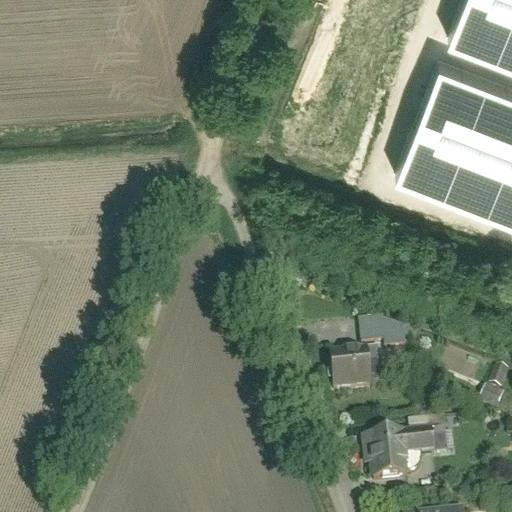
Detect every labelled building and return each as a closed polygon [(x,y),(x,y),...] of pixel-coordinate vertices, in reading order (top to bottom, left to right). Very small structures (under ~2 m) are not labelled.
[(511,0),(463,0),(448,40),(511,64),(511,0)] [(396,176),(511,221),(511,92),(439,64),(396,176)] [(395,326),(335,327),(335,348),(395,347),(395,326)] [(328,361),(329,397),(376,396),(375,360),(328,361)] [(482,386),(478,404),(498,409),(502,391),(482,386)] [(357,442),(360,490),(396,488),(394,458),(437,455),(436,437),(357,442)]
